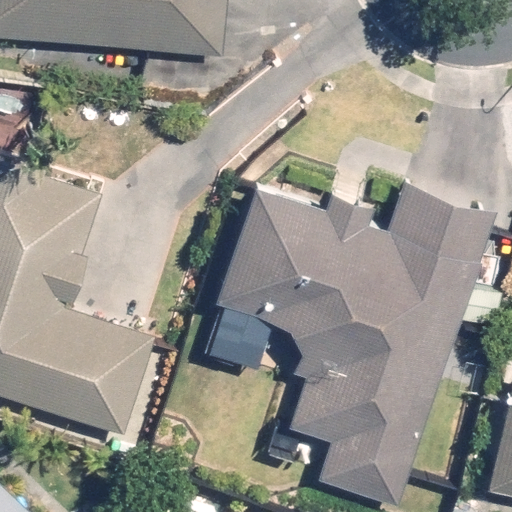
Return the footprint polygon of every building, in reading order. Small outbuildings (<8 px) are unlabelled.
[(0,0),(0,21),(229,42),(232,0),(0,0)] [(0,378),(126,420),(158,321),(79,295),(96,241),(87,238),(106,179),(49,160),(54,143),(0,124),(0,378)] [(370,202),(375,187),(334,173),(329,189),(258,166),(219,285),(307,314),(291,364),(302,367),(288,411),(332,425),(321,460),(403,487),(498,193),(411,165),(397,211),(370,202)] [(511,379),(494,478),(511,481),(511,379)] [(0,511),(38,511),(0,473),(0,511)]
